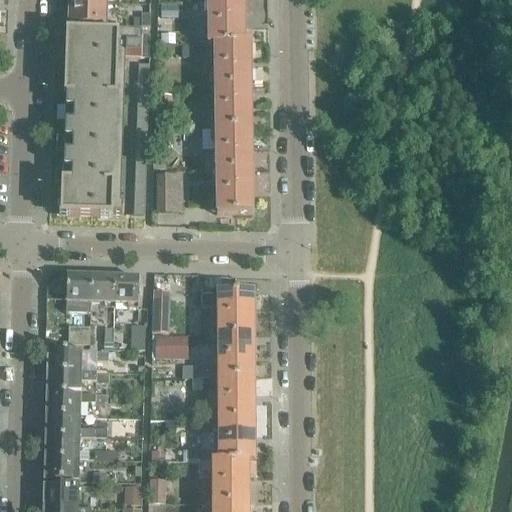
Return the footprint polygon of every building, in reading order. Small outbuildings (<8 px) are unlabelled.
[(68,27),(106,28),(107,6),(69,5),(68,27)] [(244,31),(236,31),(231,31),(230,22),(244,22),(244,20),(243,20),(243,5),(208,6),(208,48),(215,48),(250,48),(249,34),(250,34),(250,33),(243,33),(243,32),(244,32),(244,31)] [(162,19),(178,20),(178,8),(162,8),(162,19)] [(150,29),(150,16),(141,15),(141,20),(141,28),(150,29)] [(65,97),(66,97),(63,184),(62,184),(61,202),(63,202),(62,217),(122,219),(123,207),(120,207),(124,60),(150,60),(150,37),(67,35),(66,49),(74,49),(73,65),(66,64),(65,97)] [(161,36),(161,46),(173,46),(173,36),(161,36)] [(193,61),(193,49),(183,48),(183,60),(193,61)] [(251,72),(241,72),(237,72),(237,63),(250,63),(250,62),(250,48),(215,48),(215,89),(250,89),(250,74),(251,74),(251,72)] [(138,67),(138,76),(149,76),(149,67),(138,67)] [(138,76),(138,85),(149,85),(149,76),(138,76)] [(138,85),(138,94),(148,94),(149,85),(138,85)] [(251,116),(251,115),(238,115),(238,106),(251,106),(251,105),(250,105),(250,89),(215,89),(215,132),(250,131),(250,116),(251,116)] [(138,94),(137,102),(148,103),(148,94),(138,94)] [(171,118),(171,108),(171,98),(157,98),(157,118),(171,118)] [(137,102),(137,111),(148,112),(148,103),(137,102)] [(137,111),(137,120),(148,121),(148,112),(137,111)] [(148,121),(137,120),(136,129),(147,130),(148,121)] [(136,129),(136,138),(147,139),(147,130),(136,129)] [(251,158),(251,157),(238,157),(238,148),(251,148),(251,147),(250,147),(250,131),(215,132),(215,174),(251,174),(251,158)] [(174,132),(154,133),(154,145),(174,145),(174,132)] [(136,138),(136,147),(147,148),(147,139),(136,138)] [(136,147),(135,156),(146,157),(147,148),(136,147)] [(135,156),(135,165),(146,166),(146,157),(135,156)] [(135,165),(135,174),(146,175),(146,166),(135,165)] [(135,174),(135,183),(145,184),(146,175),(135,174)] [(216,217),(217,217),(251,217),(251,200),(252,200),(252,199),(238,199),(238,190),(252,190),(252,189),(251,189),(251,174),(215,174),(216,217)] [(155,178),(155,216),(182,216),(182,178),(155,178)] [(135,183),(134,192),(145,193),(145,184),(135,183)] [(134,192),(134,201),(145,202),(145,193),(134,192)] [(134,201),(134,210),(145,211),(145,202),(134,201)] [(134,210),(133,219),(144,220),(145,211),(134,210)] [(90,306),(91,278),(67,277),(67,280),(64,282),(64,289),(66,290),(66,305),(80,306),(90,307),(90,306)] [(91,278),(90,306),(104,307),(103,308),(114,308),(114,307),(114,279),(91,278)] [(114,279),(114,307),(127,308),(127,311),(137,312),(139,280),(114,279)] [(152,295),(153,306),(169,306),(169,295),(152,295)] [(253,295),(217,295),(200,296),(200,310),(217,310),(217,338),(253,338),(253,323),(253,322),(253,313),(253,312),(253,295)] [(169,317),(169,306),(153,306),(153,317),(169,317)] [(153,317),(153,327),(169,327),(169,317),(153,317)] [(170,338),(169,327),(153,327),(153,338),(170,338)] [(130,353),(144,354),(145,330),(131,329),(130,353)] [(69,330),(69,347),(89,348),(89,340),(90,330),(69,330)] [(104,345),(113,345),(113,331),(104,331),(104,345)] [(155,350),(165,350),(165,338),(155,338),(155,350)] [(175,338),(165,338),(165,350),(175,350),(175,338)] [(253,364),(253,355),(253,353),(253,338),(217,338),(218,381),(253,380),(253,365),(253,364)] [(165,362),(165,350),(155,350),(155,362),(165,362)] [(165,362),(169,362),(175,362),(175,350),(165,350),(165,362)] [(81,375),(81,353),(47,352),(47,360),(45,360),(44,374),(81,376),(81,375)] [(97,363),(108,363),(108,354),(97,354),(97,363)] [(192,380),(192,381),(202,381),(202,366),(192,367),(192,369),(192,380)] [(192,380),(192,369),(182,369),(182,380),(192,380)] [(46,382),(44,382),(44,396),(80,398),(80,397),(81,383),(95,384),(95,385),(107,385),(107,384),(108,384),(108,376),(81,375),(81,376),(44,374),(44,375),(46,376),(46,382)] [(253,405),(253,402),(253,397),(253,396),(253,380),(218,381),(218,422),(253,422),(253,407),(254,407),(254,405),(253,405)] [(202,381),(192,381),(192,393),(202,393),(202,381)] [(46,404),(43,404),(43,418),(79,419),(80,404),(94,405),(94,407),(106,408),(107,398),(80,397),(80,398),(44,396),(44,397),(46,397),(46,404)] [(45,439),(42,439),(42,441),(79,442),(79,441),(106,442),(106,432),(79,431),(79,419),(43,418),(43,433),(45,433),(45,436),(45,439)] [(253,438),(253,422),(218,422),(218,464),(254,464),(254,448),(253,439),(254,439),(254,438),(253,438)] [(44,461),(42,461),(42,463),(78,464),(79,442),(42,441),(42,454),(44,455),(44,461)] [(187,453),(187,465),(197,464),(197,452),(187,453)] [(94,453),(94,463),(105,464),(116,464),(116,453),(94,453)] [(164,454),(152,454),(152,464),(164,464),(164,454)] [(78,464),(42,463),(41,476),(44,476),(44,484),(78,485),(78,464)] [(248,490),(248,485),(248,481),(249,481),(249,479),(248,479),(248,478),(254,478),(254,464),(218,464),(212,464),(212,506),(248,506),(248,491),(249,490),(248,490)] [(93,476),(92,486),(104,486),(105,476),(93,476)] [(150,494),(166,494),(166,483),(151,482),(150,494)] [(124,487),(125,508),(143,507),(143,487),(124,487)] [(41,496),(41,511),(43,511),(77,511),(78,489),(44,489),(43,496),(41,496)] [(165,506),(166,494),(150,494),(150,505),(165,506)]
